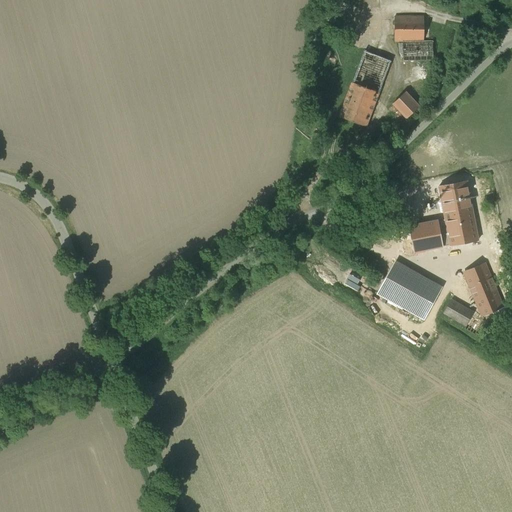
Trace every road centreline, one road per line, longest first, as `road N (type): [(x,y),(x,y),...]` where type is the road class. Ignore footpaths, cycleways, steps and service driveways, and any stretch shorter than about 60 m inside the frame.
road 1 (unclassified): [(511,42),(356,184),(256,243),(111,361)]
road 2 (unclassified): [(0,178),(43,202),(62,228),(111,361)]
road 3 (unclassified): [(111,361),(168,511)]
road 4 (unknown): [(294,222),(384,266),(436,267)]
